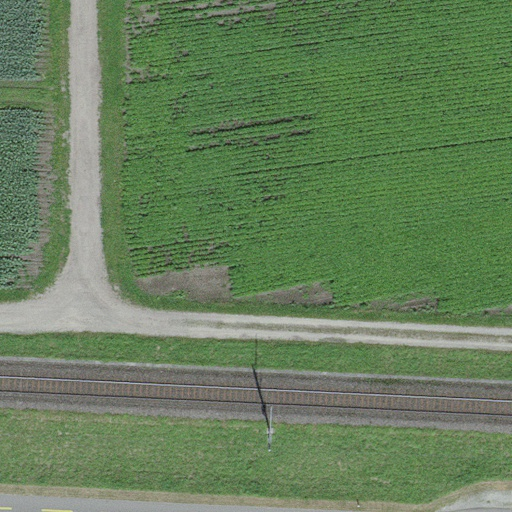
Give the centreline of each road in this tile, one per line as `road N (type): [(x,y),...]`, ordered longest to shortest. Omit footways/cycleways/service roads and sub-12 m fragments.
road 1 (track): [(511,343),(0,323)]
road 2 (track): [(87,0),(88,328)]
